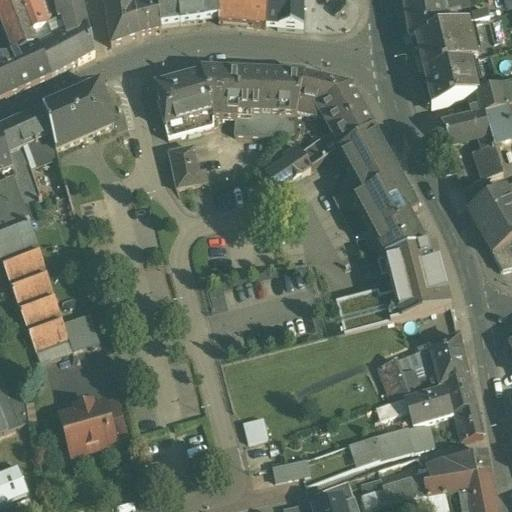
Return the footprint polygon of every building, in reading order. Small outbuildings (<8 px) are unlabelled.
[(18,0),(0,0),(0,14),(3,21),(23,13),(18,0)] [(46,20),(39,0),(18,0),(23,13),(31,34),(32,35),(44,31),(49,29),(46,20)] [(50,0),(58,26),(62,25),(66,36),(63,38),(78,67),(94,58),(80,1),(79,0),(50,0)] [(103,0),(111,49),(139,39),(139,38),(134,0),(103,0)] [(156,1),(144,3),(143,0),(134,0),(139,38),(160,33),(160,29),(156,1)] [(156,0),(156,1),(160,29),(180,26),(180,27),(204,23),(218,21),(217,0),(156,0)] [(217,0),(218,21),(219,26),(266,30),(267,0),(217,0)] [(301,0),(267,0),(266,30),(302,33),(301,0)] [(402,0),(404,12),(431,5),(430,0),(402,0)] [(467,0),(448,0),(444,1),(447,13),(468,8),(469,8),(467,0)] [(511,0),(503,0),(506,12),(511,10),(511,0)] [(431,5),(404,12),(409,43),(415,42),(444,34),(439,3),(431,5)] [(23,13),(3,21),(10,42),(31,34),(23,13)] [(487,15),(471,19),(473,26),(489,22),(487,15)] [(49,29),(44,31),(50,44),(63,38),(66,36),(62,25),(58,26),(49,29)] [(444,34),(415,42),(423,76),(468,65),(477,62),(469,28),(444,34)] [(31,34),(10,42),(16,57),(36,48),(37,48),(32,35),(31,34)] [(78,67),(63,38),(50,44),(38,51),(51,80),(78,67)] [(16,57),(0,63),(0,102),(51,80),(38,51),(36,48),(16,57)] [(468,65),(423,76),(431,110),(451,105),(476,97),(475,96),(476,95),(468,65)] [(238,75),(200,73),(202,79),(213,121),(218,121),(235,122),(237,122),(237,115),(236,115),(238,75)] [(265,77),(238,75),(236,115),(237,115),(295,118),(296,116),(299,104),(305,79),(277,77),(278,75),(265,75),(265,77)] [(202,79),(167,89),(164,86),(156,88),(155,92),(168,141),(213,129),(213,121),(202,79)] [(340,87),(305,79),(299,104),(320,109),(324,116),(329,123),(324,126),(327,131),(332,128),(336,136),(344,148),(344,149),(374,130),(373,128),(350,90),(346,89),(347,87),(340,85),(340,87)] [(100,87),(43,112),(55,154),(113,130),(100,87)] [(476,95),(475,96),(476,97),(481,117),(484,117),(506,110),(500,89),(476,95)] [(320,109),(299,104),(296,116),(316,120),(324,116),(320,109)] [(511,141),(511,129),(506,110),(484,117),(494,148),(503,145),(511,141)] [(43,112),(0,131),(0,134),(13,172),(15,176),(23,173),(23,174),(31,171),(23,151),(28,149),(36,169),(57,161),(55,154),(43,112)] [(295,118),(237,115),(237,122),(235,122),(234,136),(264,138),(294,135),(295,118)] [(481,117),(441,126),(450,146),(466,143),(466,142),(477,139),(482,153),(476,155),(476,154),(473,155),(476,166),(497,159),(494,148),(484,117),(481,117)] [(374,130),(344,149),(344,148),(337,153),(344,165),(350,176),(344,180),(339,196),(333,200),(339,210),(353,202),(384,258),(428,247),(410,216),(419,211),(400,177),(381,142),(374,130)] [(0,134),(0,173),(1,174),(2,176),(13,172),(0,134)] [(336,136),(304,157),(312,170),(337,153),(344,148),(336,136)] [(510,164),(503,145),(494,148),(497,159),(500,167),(504,166),(510,164)] [(193,150),(168,155),(176,191),(201,186),(193,150)] [(301,152),(265,175),(276,193),(312,170),(304,157),(301,152)] [(23,174),(23,173),(15,176),(25,210),(42,204),(34,180),(27,183),(23,174)] [(0,191),(1,195),(0,195),(0,267),(2,266),(40,368),(72,356),(71,353),(63,326),(25,212),(24,213),(14,180),(0,185),(0,191)] [(511,199),(505,188),(467,212),(492,255),(511,242),(511,199)] [(511,242),(492,255),(502,272),(511,269),(511,242)] [(428,247),(384,258),(395,299),(401,321),(415,317),(451,308),(435,245),(428,247)] [(378,290),(336,301),(345,335),(401,321),(395,299),(382,302),(378,290)] [(86,320),(63,326),(71,353),(94,346),(86,320)] [(458,338),(430,349),(439,387),(444,385),(467,376),(458,338)] [(395,363),(379,370),(393,404),(405,399),(422,393),(414,374),(401,379),(395,363)] [(467,376),(444,385),(454,415),(455,414),(476,406),(467,376)] [(0,378),(0,437),(28,426),(25,402),(9,400),(0,378)] [(444,391),(405,402),(413,426),(429,424),(453,417),(444,391)] [(396,405),(376,412),(380,424),(401,417),(396,405)] [(116,406),(103,409),(109,433),(122,429),(116,406)] [(476,406),(455,414),(462,442),(483,437),(476,406)] [(91,408),(77,412),(78,416),(62,421),(72,455),(126,439),(123,429),(122,429),(109,433),(103,409),(92,412),(91,408)] [(263,422),(243,427),(248,447),(268,442),(263,422)] [(429,428),(417,429),(407,431),(414,454),(434,449),(429,428)] [(407,431),(372,442),(379,464),(414,454),(407,431)] [(379,464),(372,442),(351,449),(358,471),(379,464)] [(265,449),(245,453),(247,463),(267,459),(265,449)] [(486,454),(443,461),(425,469),(430,484),(490,474),(486,454)] [(308,465),(272,472),(275,486),(310,479),(308,465)] [(0,508),(28,498),(18,472),(0,478),(0,508)] [(430,484),(423,485),(426,499),(437,498),(438,498),(444,497),(445,498),(449,497),(458,495),(460,506),(464,506),(468,505),(469,511),(497,511),(490,474),(430,484)] [(380,482),(360,487),(364,501),(374,498),(374,497),(383,494),(380,482)] [(423,485),(396,490),(405,504),(426,499),(423,485)] [(383,494),(374,497),(374,498),(378,511),(380,511),(405,504),(396,490),(383,494)] [(437,498),(426,499),(429,511),(451,511),(449,497),(445,498),(444,497),(438,498),(437,498)] [(313,511),(343,511),(342,507),(341,503),(313,511)] [(357,511),(355,503),(342,507),(343,511),(357,511)]
